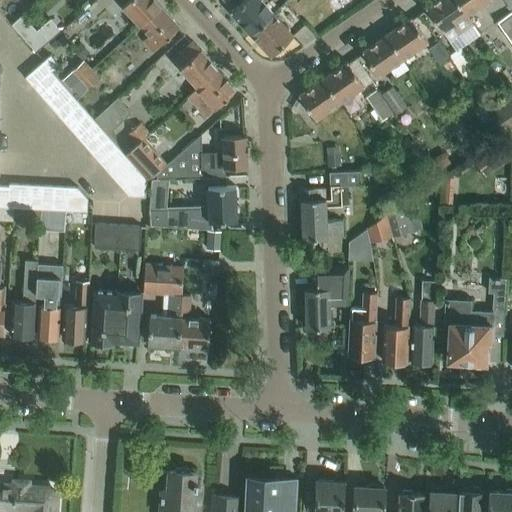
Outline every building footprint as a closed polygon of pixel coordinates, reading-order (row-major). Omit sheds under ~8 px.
[(117,0),(140,24),(160,5),(155,0),(117,0)] [(251,33),(273,12),(273,13),(283,3),(280,0),(264,0),(263,2),(261,0),(242,0),(230,11),(251,33)] [(467,14),(456,0),(434,0),(425,6),(442,31),(452,25),(459,34),(473,24),(466,15),(467,14)] [(456,0),(467,14),(487,0),(456,0)] [(179,25),(160,5),(140,24),(149,34),(143,40),(152,50),(179,25)] [(511,12),(511,11),(497,21),(511,42),(511,12)] [(293,35),(273,13),(273,12),(251,33),(271,55),(293,35)] [(315,37),(329,25),(317,12),(304,24),(315,37)] [(50,17),(25,38),(35,49),(60,28),(50,17)] [(411,17),(386,33),(403,58),(428,41),(411,17)] [(403,58),(386,33),(362,50),(363,52),(356,57),(366,70),(373,66),(379,75),(403,58)] [(192,40),(191,42),(171,60),(194,86),(216,66),(192,40)] [(437,66),(455,92),(468,83),(439,41),(429,48),(440,64),(437,66)] [(356,57),(348,62),(347,60),(323,77),(340,102),(372,79),(366,70),(356,57)] [(33,85),(51,69),(43,60),(25,76),(33,85)] [(72,87),(91,69),(83,60),(63,78),(72,87)] [(118,96),(135,82),(117,62),(99,78),(91,69),(72,87),(98,115),(118,96)] [(236,88),(216,66),(194,86),(206,99),(200,104),(208,113),(236,88)] [(40,93),(58,77),(51,69),(33,85),(40,93)] [(48,102),(65,86),(58,77),(40,93),(48,102)] [(340,102),(323,77),(298,94),(316,119),(340,102)] [(55,110),(73,94),(65,86),(48,102),(55,110)] [(396,115),(380,94),(376,89),(366,96),(386,123),(396,115)] [(62,119),(80,103),(73,94),(55,110),(62,119)] [(511,94),(488,110),(504,134),(511,129),(511,94)] [(131,111),(118,96),(98,115),(111,129),(131,111)] [(70,127),(88,111),(80,103),(62,119),(70,127)] [(77,135),(95,120),(88,111),(70,127),(77,135)] [(84,144),(102,128),(95,120),(77,135),(84,144)] [(126,150),(148,129),(141,121),(118,141),(126,150)] [(92,152),(110,136),(102,128),(84,144),(92,152)] [(157,139),(148,129),(126,150),(151,178),(158,172),(170,161),(153,142),(157,139)] [(201,152),(201,134),(170,161),(158,172),(157,180),(168,180),(168,178),(202,176),(202,168),(247,166),(246,134),(223,135),(223,151),(201,152)] [(99,161),(117,145),(110,136),(92,152),(99,161)] [(107,169),(125,153),(117,145),(99,161),(107,169)] [(114,177),(132,162),(125,153),(107,169),(114,177)] [(121,186),(139,170),(132,162),(114,177),(121,186)] [(146,177),(139,170),(121,186),(129,195),(145,195),(146,177)] [(303,238),(343,236),(343,218),(326,219),(326,206),(342,205),(341,186),(360,185),(359,170),(329,171),(330,197),(325,197),(324,186),(301,187),(303,238)] [(445,176),(444,203),(451,203),(453,177),(445,176)] [(167,201),(168,180),(157,180),(152,179),(149,223),(213,228),(212,220),(237,219),(236,185),(207,186),(208,204),(167,201)] [(19,207),(20,183),(9,182),(9,185),(7,206),(16,207),(19,207)] [(30,207),(32,183),(20,183),(19,207),(24,207),(30,207)] [(41,208),(43,184),(32,183),(30,207),(40,208),(41,208)] [(0,205),(7,206),(9,185),(0,184),(0,205)] [(53,208),(54,184),(43,184),(41,208),(53,208)] [(64,209),(65,185),(54,184),(53,208),(64,209)] [(77,186),(65,185),(64,209),(66,209),(87,210),(88,197),(77,186)] [(388,212),(387,212),(393,236),(414,231),(409,206),(388,212)] [(40,208),(30,207),(24,207),(23,217),(40,218),(40,208)] [(53,208),(41,208),(40,208),(40,218),(39,229),(65,231),(66,209),(64,209),(53,208)] [(393,236),(387,212),(384,214),(367,228),(368,232),(371,241),(393,236)] [(118,223),(95,222),(93,245),(116,247),(118,223)] [(118,223),(116,247),(139,248),(141,225),(118,223)] [(209,229),(208,247),(220,248),(221,230),(209,229)] [(349,241),(349,251),(357,251),(357,241),(357,236),(349,241)] [(87,265),(101,269),(104,258),(90,254),(87,265)] [(33,335),(38,260),(25,259),(23,300),(12,300),(10,334),(33,335)] [(196,270),(218,271),(218,259),(196,259),(196,270)] [(179,344),(182,293),(184,265),(145,263),(143,291),(173,293),(172,315),(150,314),(148,342),(179,344)] [(316,287),(333,286),(345,286),(346,266),(311,267),(312,281),(316,281),(316,287)] [(58,337),(62,272),(47,271),(45,305),(39,305),(37,335),(58,337)] [(62,337),(85,338),(89,280),(77,279),(75,305),(64,304),(62,337)] [(346,304),(345,286),(305,287),(305,314),(304,314),(304,322),(306,322),(306,326),(330,326),(329,304),(346,304)] [(114,340),(117,290),(93,288),(90,338),(114,340)] [(141,292),(117,290),(114,340),(138,341),(141,292)] [(373,355),(377,291),(363,290),(362,307),(351,306),(348,354),(351,354),(353,356),(360,356),(362,354),(373,355)] [(190,294),(182,293),(179,344),(208,346),(210,318),(189,316),(190,294)] [(410,297),(407,297),(396,296),(394,324),(384,324),(382,359),(406,361),(410,297)] [(432,362),(435,300),(422,300),(421,325),(412,324),(410,361),(432,362)] [(503,332),(504,313),(469,311),(470,301),(446,300),(445,321),(450,321),(449,332),(445,337),(449,342),(448,358),(485,360),(487,338),(491,339),(491,331),(503,332)] [(211,511),(198,511),(200,485),(197,485),(197,479),(195,479),(195,470),(189,470),(189,468),(176,467),(176,469),(169,469),(168,490),(162,489),(160,511),(238,511),(240,488),(239,497),(213,494),(211,511)] [(293,511),(294,498),(295,478),(281,477),(281,483),(249,481),(249,475),(247,475),(245,511),(293,511)] [(46,485),(28,484),(29,479),(13,478),(13,483),(0,481),(0,507),(29,509),(29,511),(55,511),(57,497),(57,495),(56,493),(55,491),(54,489),(52,488),(50,487),(48,486),(46,485)] [(313,511),(343,511),(345,480),(343,480),(343,482),(333,482),(333,480),(315,479),(313,511)] [(383,511),(385,486),(384,486),(384,487),(369,486),(369,485),(354,484),(353,511),(343,511),(383,511)] [(459,489),(457,511),(483,511),(484,490),(481,490),(479,486),(473,486),(471,489),(459,489)] [(511,511),(511,488),(506,488),(506,490),(489,489),(487,511),(511,511)] [(423,511),(425,492),(412,492),(412,490),(402,489),(402,491),(399,491),(399,501),(397,501),(397,506),(398,506),(398,511),(423,511)] [(453,511),(455,491),(430,490),(429,510),(428,511),(453,511)]
